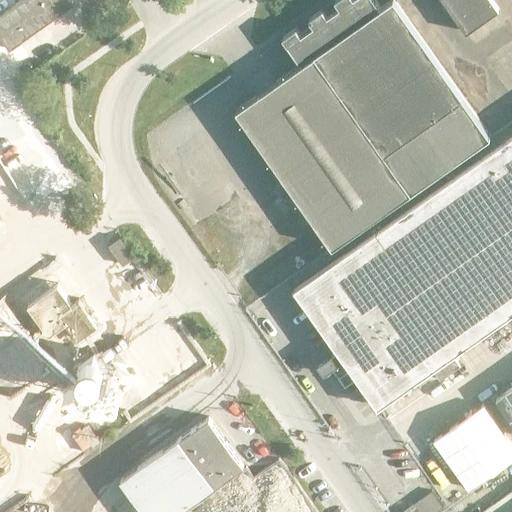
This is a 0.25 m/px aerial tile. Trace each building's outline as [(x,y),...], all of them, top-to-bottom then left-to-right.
[(75,2),(73,0),(18,0),(0,13),(0,35),(9,48),(75,2)] [(388,0),(380,6),(376,0),(335,0),(337,2),(331,7),(333,10),(327,14),(322,7),(308,17),(313,24),(301,32),(296,26),(282,36),(301,62),(236,108),(332,245),(490,134),(395,0),(388,0)] [(499,8),(493,0),(444,0),(466,31),(499,8)] [(511,133),(294,287),(337,348),(319,360),(319,364),(322,369),(326,370),(344,358),(378,405),(511,310),(511,133)] [(133,256),(119,237),(109,244),(122,264),(133,256)] [(49,333),(66,321),(77,337),(97,323),(79,297),(71,302),(58,282),(28,303),(49,333)] [(94,350),(79,361),(100,390),(122,374),(111,359),(104,364),(94,350)] [(209,416),(120,478),(143,511),(176,511),(243,465),(209,416)] [(511,511),(511,486),(475,511),(511,511)]
